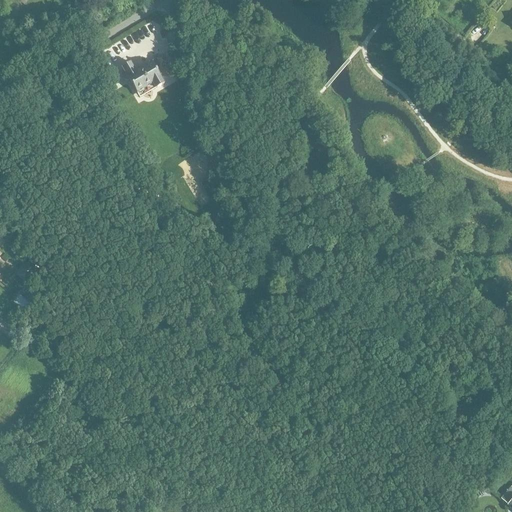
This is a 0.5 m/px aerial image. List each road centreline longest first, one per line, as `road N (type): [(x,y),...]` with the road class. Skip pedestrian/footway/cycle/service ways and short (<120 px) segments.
road 1 (unclassified): [(511,456),(260,237),(205,127),(169,0)]
road 2 (unclassified): [(0,117),(60,64),(161,0)]
